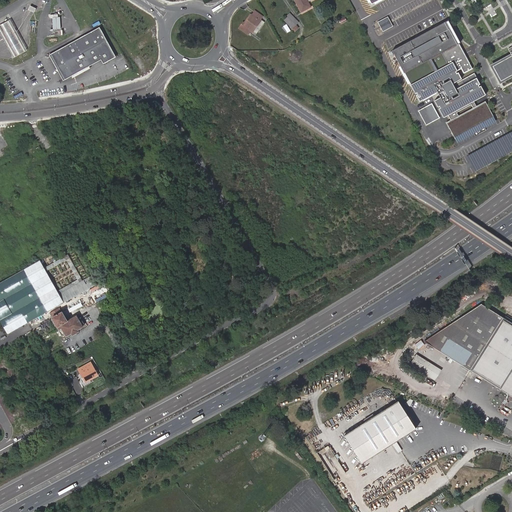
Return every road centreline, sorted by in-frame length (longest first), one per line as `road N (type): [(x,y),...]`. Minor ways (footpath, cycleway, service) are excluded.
road 1 (motorway): [(511,193),(374,290),(0,499)]
road 2 (motorway): [(13,511),(381,308),(511,223)]
road 3 (unclassified): [(155,89),(272,294),(0,451)]
road 4 (tertiary): [(243,72),(434,202)]
road 5 (track): [(267,303),(410,230)]
road 6 (unclassified): [(0,117),(155,89)]
road 7 (unclassified): [(153,79),(0,108)]
